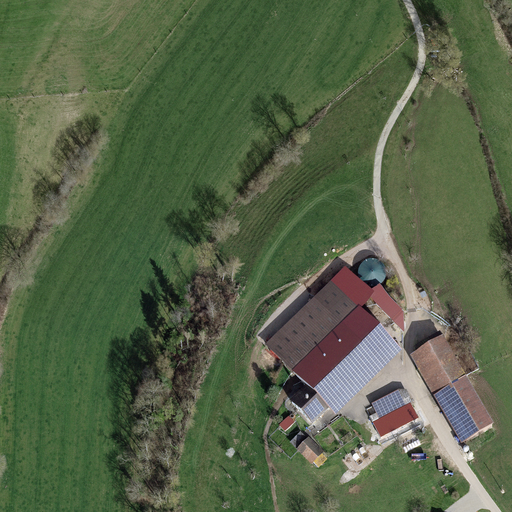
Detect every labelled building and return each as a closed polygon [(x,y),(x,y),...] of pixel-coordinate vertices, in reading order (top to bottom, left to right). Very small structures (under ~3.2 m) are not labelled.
[(372,295),(345,268),(267,345),(307,386),(291,402),(312,423),(328,407),(334,412),(398,349),(358,309),(372,295)] [(492,424),(441,336),(413,352),(464,440),(492,424)] [(410,403),(372,422),(380,437),(418,417),(410,403)] [(288,416),(279,424),(285,430),(294,422),(288,416)] [(324,451),(308,435),(296,448),(312,463),(324,451)]
